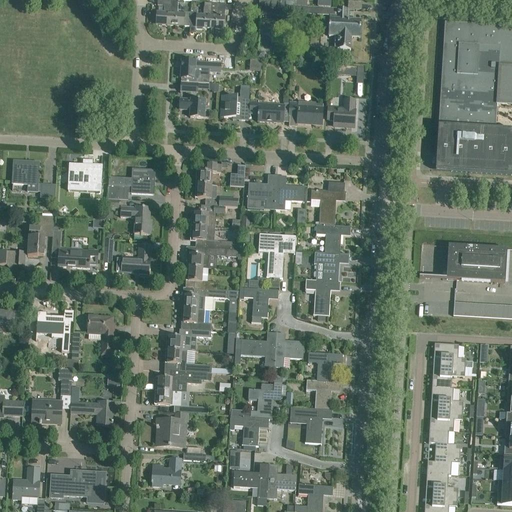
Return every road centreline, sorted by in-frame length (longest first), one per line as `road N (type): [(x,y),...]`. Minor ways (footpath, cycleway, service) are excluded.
road 1 (residential): [(511,342),(423,338),(410,511)]
road 2 (unclassified): [(374,162),(178,150)]
road 3 (residential): [(136,295),(155,296),(170,284),(178,150)]
road 4 (residential): [(374,162),(403,0)]
road 5 (residential): [(127,450),(136,295)]
road 6 (residential): [(139,42),(233,45),(241,0)]
road 7 (residential): [(136,295),(0,288)]
road 8 (unclassified): [(132,146),(0,139)]
road 9 (unclassified): [(360,469),(367,337)]
road 10 (unclassified): [(367,337),(383,209)]
road 11 (residential): [(511,215),(383,209)]
road 12 (residential): [(127,450),(0,443)]
